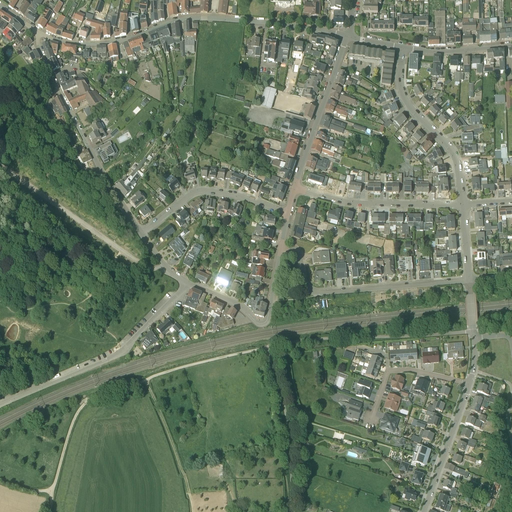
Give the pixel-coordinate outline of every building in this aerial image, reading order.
[(12,0),(9,7),(13,10),(13,9),(18,0),(12,0)] [(27,12),(30,7),(32,4),(33,3),(28,0),(26,0),(18,13),(24,17),(27,12)] [(35,0),(32,6),(38,9),(43,0),(35,0)] [(140,22),(142,30),(148,28),(146,17),(147,0),(141,0),(139,9),(144,10),(143,17),(141,17),(140,22)] [(159,12),(163,12),(163,6),(167,6),(167,0),(158,0),(159,5),(159,12)] [(182,9),(182,15),(183,15),(188,14),(188,1),(188,0),(169,0),(169,5),(176,4),(176,7),(179,7),(179,5),(179,1),(183,2),(183,9),(182,9)] [(201,13),(208,13),(208,0),(188,0),(188,1),(201,2),(201,8),(189,9),(189,14),(201,13)] [(220,0),(218,14),(226,15),(227,0),(220,0)] [(363,0),(364,13),(366,13),(368,14),(374,14),(377,14),(378,14),(378,7),(376,7),(376,5),(381,5),(381,2),(378,2),(377,0),(363,0)] [(484,4),(483,0),(478,0),(480,43),(491,42),(490,20),(483,20),(483,4),(484,4)] [(331,2),(331,9),(341,10),(341,8),(341,2),(331,2)] [(59,3),(54,12),(57,14),(62,5),(59,3)] [(318,16),(319,12),(320,12),(320,5),(312,5),(312,4),(305,3),(304,13),(313,14),(313,16),(318,16)] [(177,16),(176,7),(176,4),(169,5),(170,17),(177,16)] [(28,12),(27,12),(24,17),(34,24),(37,19),(39,16),(36,14),(37,13),(36,12),(38,9),(32,6),(28,12)] [(445,18),(445,12),(445,8),(440,9),(440,10),(436,10),(436,30),(433,30),(433,24),(428,24),(428,27),(428,39),(428,46),(445,46),(445,45),(445,25),(445,18)] [(489,8),(490,20),(491,42),(491,43),(497,42),(496,33),(498,33),(497,24),(495,24),(494,18),(493,8),(489,8)] [(38,26),(43,29),(52,13),(48,9),(38,26)] [(344,12),(341,12),(334,11),(333,24),(343,24),(344,12)] [(82,23),(84,18),(85,16),(78,13),(77,15),(74,14),(72,18),(82,23)] [(127,19),(132,19),(132,22),(130,23),(131,30),(133,30),(133,32),(139,31),(137,22),(138,22),(138,15),(138,14),(138,16),(132,17),(132,14),(127,13),(127,19)] [(497,24),(498,33),(499,33),(500,41),(506,40),(504,20),(503,19),(503,13),(500,13),(500,19),(501,24),(497,24)] [(13,20),(5,14),(0,20),(0,34),(1,36),(2,35),(6,30),(5,29),(7,25),(7,26),(9,24),(10,25),(13,20)] [(56,36),(59,29),(60,27),(62,24),(63,21),(65,18),(61,15),(55,25),(56,25),(55,27),(50,25),(46,31),(56,36)] [(103,30),(104,33),(104,38),(107,38),(108,38),(108,37),(110,37),(110,30),(110,27),(115,28),(117,18),(112,16),(110,25),(109,25),(104,25),(103,30)] [(503,19),(504,20),(506,40),(511,39),(511,30),(508,31),(506,18),(503,19)] [(92,21),(89,20),(88,19),(86,26),(85,30),(82,29),(79,37),(86,39),(87,34),(90,27),(92,22),(92,21)] [(454,19),(449,19),(449,25),(445,25),(445,45),(454,45),(454,30),(454,28),(454,19)] [(14,20),(6,30),(2,35),(8,39),(11,42),(15,36),(22,27),(14,20)] [(462,33),(463,45),(473,44),(473,37),(467,38),(466,32),(476,32),(476,20),(472,20),(472,25),(468,25),(468,20),(462,20),(462,28),(462,33)] [(60,27),(59,29),(56,36),(62,38),(64,32),(65,29),(68,24),(67,24),(63,21),(62,24),(60,27)] [(100,40),(100,38),(101,33),(104,25),(92,22),(90,27),(97,29),(95,35),(92,34),(90,41),(100,40)] [(196,31),(189,32),(189,22),(184,23),(185,42),(186,51),(186,53),(194,53),(194,46),(194,40),(196,39),(196,31)] [(172,25),(173,37),(173,39),(180,38),(178,24),(172,25)] [(170,36),(167,27),(162,29),(165,38),(170,36)] [(156,31),(155,32),(159,41),(160,41),(162,45),(163,45),(164,54),(169,53),(168,49),(166,40),(165,38),(162,29),(156,31)] [(64,32),(62,38),(66,39),(72,41),(74,35),(64,32)] [(150,39),(147,41),(150,48),(152,47),(153,48),(158,46),(157,42),(159,41),(155,32),(148,35),(150,39)] [(320,59),(322,51),(327,38),(318,37),(312,36),(311,44),(316,45),(319,46),(317,53),(314,52),(310,51),(312,45),(307,44),(304,54),(313,57),(320,59)] [(143,42),(141,37),(128,42),(131,51),(133,50),(140,48),(141,52),(147,51),(147,50),(147,49),(150,48),(147,41),(143,42)] [(173,39),(173,37),(169,38),(166,40),(168,49),(171,48),(174,47),(173,39)] [(21,42),(19,39),(15,42),(22,51),(27,47),(32,42),(29,38),(25,41),(26,42),(22,45),(21,42)] [(329,54),(329,55),(327,60),(326,59),(324,64),(330,66),(332,62),(333,58),(338,44),(338,42),(327,38),(322,51),(329,54)] [(247,50),(252,50),(252,48),(259,48),(260,40),(252,39),(252,40),(253,40),(252,44),(248,43),(247,50)] [(49,48),(52,47),(51,42),(43,45),(48,60),(54,58),(51,50),(50,50),(49,48)] [(123,44),(128,57),(133,56),(127,42),(123,44)] [(278,56),(275,56),(276,43),(266,42),(264,61),(274,62),(274,63),(277,63),(278,63),(278,56)] [(282,55),(288,56),(290,43),(282,42),(282,46),(279,46),(278,56),(278,63),(281,63),(282,55)] [(302,54),(302,49),(303,44),(298,44),(298,45),(294,45),(294,53),(302,54)] [(118,57),(117,50),(116,45),(108,46),(111,58),(109,59),(110,62),(111,62),(111,61),(119,59),(118,57)] [(62,53),(70,54),(71,47),(63,46),(62,53)] [(27,47),(22,51),(28,60),(30,59),(33,62),(40,59),(36,51),(36,52),(34,53),(33,51),(31,52),(27,47)] [(77,47),(71,47),(70,54),(69,56),(75,57),(84,58),(84,52),(81,52),(81,55),(77,54),(77,55),(76,55),(76,53),(77,47)] [(106,48),(106,47),(97,47),(98,53),(92,53),(92,58),(97,58),(99,58),(99,54),(102,54),(102,57),(106,57),(106,59),(108,59),(108,53),(106,53),(108,52),(107,48),(106,48)] [(379,69),(382,69),(380,86),(381,86),(381,85),(383,74),(384,64),(392,65),(393,65),(394,65),(394,62),(393,62),(393,59),(394,60),(394,57),(393,56),(394,54),(386,53),(385,54),(382,53),(382,52),(379,52),(379,53),(377,53),(377,52),(374,52),(373,53),(371,52),(372,51),(369,51),(368,52),(366,52),(366,49),(366,51),(364,50),(363,49),(358,49),(358,50),(356,49),(356,48),(353,48),(352,49),(350,49),(349,57),(365,59),(365,60),(380,61),(379,69)] [(493,62),(494,63),(495,63),(495,60),(499,60),(499,69),(494,69),(494,71),(494,77),(499,77),(499,71),(505,71),(504,59),(504,50),(498,51),(492,51),(493,60),(493,62)] [(487,52),(487,56),(488,61),(490,60),(490,67),(484,67),(484,72),(494,71),(494,69),(494,63),(493,62),(493,60),(492,51),(487,52)] [(433,70),(432,70),(432,73),(431,76),(431,80),(436,81),(436,78),(439,78),(439,80),(445,81),(446,70),(439,70),(441,56),(434,56),(433,70)] [(54,58),(48,60),(48,61),(49,60),(52,67),(53,70),(54,71),(62,67),(61,64),(62,64),(60,60),(58,61),(57,57),(54,58)] [(417,72),(418,57),(409,57),(409,72),(417,72)] [(476,65),(476,74),(482,74),(483,65),(480,65),(480,58),(472,58),(472,65),(476,65)] [(316,72),(319,73),(323,74),(326,67),(319,65),(319,63),(315,62),(314,66),(317,68),(316,72)] [(384,64),(383,74),(381,85),(391,86),(391,83),(390,83),(390,81),(391,81),(391,78),(390,77),(391,75),(392,75),(392,73),(391,72),(391,70),(392,70),(393,67),(392,67),(391,67),(392,65),(384,64)] [(337,77),(337,78),(355,85),(356,82),(349,79),(350,77),(347,76),(347,75),(339,72),(338,75),(337,76),(337,77)] [(56,78),(59,82),(67,78),(67,79),(72,77),(76,76),(75,73),(64,75),(64,74),(56,78)] [(310,77),(309,82),(318,85),(319,82),(321,82),(321,80),(322,77),(309,73),(308,76),(310,77)] [(67,78),(59,82),(61,87),(74,81),(72,77),(67,79),(67,78)] [(335,84),(343,87),(343,86),(347,87),(347,85),(348,85),(357,89),(358,87),(355,85),(337,78),(337,79),(336,79),(336,80),(336,81),(335,84)] [(104,101),(90,88),(82,81),(79,81),(76,82),(75,81),(74,81),(61,87),(63,93),(77,87),(81,96),(71,101),(70,98),(69,95),(65,97),(68,102),(71,107),(73,110),(73,111),(73,110),(77,108),(76,105),(86,100),(92,108),(104,101)] [(317,88),(318,85),(309,82),(307,87),(310,88),(309,91),(315,93),(317,94),(319,89),(317,88)] [(334,87),(332,93),(350,99),(351,96),(347,95),(343,94),(343,93),(341,92),(342,90),(334,87)] [(419,87),(418,87),(413,89),(415,92),(414,93),(416,97),(423,94),(419,87)] [(265,88),(261,107),(272,110),(276,90),(265,88)] [(301,97),(307,99),(315,102),(316,97),(314,96),(315,93),(309,91),(303,89),(301,97)] [(430,107),(433,104),(434,102),(433,101),(431,102),(428,99),(434,91),(429,90),(425,94),(427,96),(426,97),(421,102),(426,107),(428,105),(430,107)] [(356,101),(354,101),(350,99),(332,93),(329,99),(344,104),(345,102),(354,105),(356,101)] [(392,103),(390,101),(393,100),(391,93),(384,96),(386,101),(382,103),(381,101),(378,102),(380,105),(384,107),(392,103)] [(59,107),(63,105),(59,97),(55,99),(51,103),(53,105),(50,107),(55,114),(58,112),(55,107),(58,106),(59,107)] [(327,106),(348,114),(351,115),(353,111),(343,108),(343,109),(336,106),(336,104),(328,101),(327,106)] [(388,115),(391,114),(398,111),(397,107),(396,107),(395,104),(392,105),(392,103),(384,107),(382,111),(383,110),(384,113),(385,112),(386,114),(388,115)] [(58,112),(60,117),(67,113),(63,105),(59,107),(58,106),(55,107),(58,112)] [(306,112),(305,114),(305,116),(304,118),(311,121),(315,108),(305,105),(304,105),(303,109),(305,110),(305,111),(306,112)] [(341,115),(347,117),(348,114),(327,106),(325,111),(333,114),(334,112),(337,113),(337,112),(341,114),(341,115)] [(434,106),(433,108),(430,111),(435,116),(440,112),(434,106)] [(88,107),(83,110),(87,117),(92,114),(88,107)] [(96,116),(98,118),(99,117),(102,114),(100,112),(99,114),(95,109),(92,111),(95,116),(96,116)] [(446,112),(444,115),(438,120),(444,125),(449,120),(451,122),(458,115),(455,113),(451,117),(446,112)] [(400,127),(401,126),(404,124),(405,123),(407,121),(406,120),(406,121),(403,118),(404,118),(401,115),(394,122),(400,127)] [(476,115),(476,117),(471,117),(471,123),(480,123),(480,115),(476,115)] [(331,120),(328,118),(323,117),(321,122),(337,128),(344,130),(344,128),(342,127),(342,126),(338,124),(332,122),(331,122),(330,122),(331,120)] [(304,125),(301,124),(302,120),(296,118),(294,122),(291,121),(289,128),(282,126),(281,132),(291,135),(293,132),(301,135),(304,125)] [(460,118),(457,121),(451,126),(455,132),(461,127),(467,126),(460,118)] [(96,134),(103,130),(105,129),(102,123),(101,124),(99,120),(97,121),(93,123),(95,126),(92,128),(94,132),(95,131),(96,134)] [(344,130),(337,128),(321,122),(319,127),(330,131),(330,130),(342,134),(344,130)] [(407,125),(404,129),(402,131),(407,135),(405,137),(402,140),(405,142),(407,139),(413,134),(411,132),(414,128),(409,123),(408,124),(407,125)] [(112,133),(110,134),(112,138),(114,137),(119,132),(116,129),(112,133)] [(89,137),(93,144),(106,137),(103,130),(96,134),(95,134),(89,137)] [(315,139),(334,145),(335,141),(329,139),(330,137),(326,136),(327,133),(321,131),(320,134),(317,133),(315,139)] [(418,143),(420,141),(423,137),(418,132),(413,137),(411,140),(415,144),(412,148),(409,150),(412,153),(419,146),(416,143),(418,142),(418,143)] [(289,143),(292,144),(297,146),(298,146),(299,140),(291,138),(292,136),(288,134),(287,139),(290,140),(289,143)] [(472,135),(467,135),(462,136),(462,143),(473,142),(472,135)] [(330,152),(332,147),(332,146),(325,144),(325,145),(314,141),(313,146),(330,152)] [(425,152),(428,149),(432,146),(433,146),(429,143),(428,144),(426,142),(426,141),(420,147),(418,150),(423,154),(425,152)] [(108,158),(111,157),(115,154),(111,147),(112,146),(110,142),(100,147),(100,148),(101,147),(103,151),(102,151),(102,152),(103,151),(104,153),(100,155),(104,163),(109,160),(108,158)] [(281,154),(287,156),(294,158),(297,148),(297,146),(292,144),(292,146),(281,143),(280,146),(281,148),(281,149),(283,150),(281,154)] [(482,147),(484,147),(483,144),(475,144),(476,147),(464,148),(465,155),(472,155),(472,154),(476,154),(480,154),(480,150),(482,150),(482,147)] [(313,146),(311,151),(320,154),(321,152),(328,154),(327,155),(333,157),(334,154),(330,152),(313,146)] [(81,154),(78,155),(83,164),(87,163),(92,160),(87,151),(85,151),(84,149),(79,151),(81,154)] [(287,156),(281,154),(279,153),(268,150),(267,150),(265,155),(279,160),(280,157),(285,159),(287,156)] [(429,160),(434,158),(436,161),(442,157),(439,151),(432,154),(432,155),(427,157),(429,160)] [(325,169),(326,169),(327,170),(330,161),(322,159),(321,162),(309,158),(307,163),(315,166),(325,169)] [(272,166),(281,169),(293,173),(296,162),(287,159),(285,164),(274,161),(272,166)] [(477,160),(474,160),(469,161),(469,167),(472,167),(472,169),(478,168),(477,160)] [(315,166),(307,163),(305,169),(314,171),(314,169),(325,172),(326,169),(325,169),(315,166)] [(136,174),(142,166),(140,164),(134,171),(131,169),(127,174),(130,176),(127,179),(126,178),(122,181),(116,187),(120,192),(130,183),(137,174),(136,174)] [(438,166),(436,164),(432,166),(429,167),(431,171),(435,168),(436,174),(446,173),(445,165),(438,166)] [(190,166),(189,165),(187,165),(186,165),(185,166),(185,167),(184,168),(184,169),(184,170),(184,171),(186,176),(184,176),(185,178),(186,182),(196,179),(193,170),(195,169),(194,165),(191,167),(190,166)] [(209,180),(210,179),(210,173),(211,170),(202,169),(201,177),(205,178),(205,180),(209,180)] [(284,181),(285,181),(289,182),(293,173),(281,169),(279,172),(285,174),(284,178),(285,178),(284,181)] [(211,170),(210,173),(210,179),(213,179),(213,181),(214,180),(218,181),(219,174),(219,171),(211,170)] [(219,174),(218,181),(220,181),(220,180),(224,180),(224,179),(228,179),(228,172),(219,171),(219,174)] [(234,173),(228,172),(228,179),(231,180),(229,183),(233,184),(232,186),(233,186),(234,186),(238,177),(233,175),(234,173)] [(356,180),(356,184),(354,192),(360,193),(362,185),(362,183),(365,184),(365,178),(365,173),(362,172),(361,181),(356,180)] [(365,173),(365,178),(365,184),(368,184),(368,193),(374,193),(374,182),(368,182),(368,174),(365,173)] [(129,189),(135,183),(140,176),(137,174),(130,183),(120,192),(125,197),(126,199),(131,192),(129,189)] [(374,182),(374,193),(380,193),(380,184),(383,184),(383,174),(380,174),(380,182),(374,182)] [(386,184),(386,188),(386,193),(392,193),(393,182),(386,182),(386,174),(383,174),(383,184),(386,184)] [(393,182),(392,193),(399,193),(399,184),(402,184),(402,174),(399,174),(399,182),(393,182)] [(319,184),(320,179),(321,176),(317,175),(316,177),(309,175),(307,181),(311,182),(319,184)] [(181,186),(174,177),(172,176),(171,176),(165,180),(167,183),(170,186),(168,188),(169,189),(172,193),(181,186)] [(354,192),(356,184),(352,184),(353,177),(347,176),(346,183),(350,184),(348,191),(354,192)] [(497,184),(497,186),(498,191),(504,191),(504,184),(500,184),(500,180),(497,181),(497,176),(494,177),(494,184),(497,184)] [(244,185),(246,179),(247,178),(244,177),(243,179),(238,177),(234,186),(236,187),(236,186),(240,187),(241,184),(244,185)] [(250,187),(252,188),(254,183),(256,179),(253,178),(252,181),(246,179),(244,185),(242,189),(244,190),(245,188),(249,190),(250,187)] [(416,184),(416,189),(416,194),(422,194),(422,183),(416,183),(416,179),(413,179),(413,181),(413,184),(416,184)] [(422,183),(422,194),(428,194),(429,184),(432,184),(432,179),(428,179),(428,183),(422,183)] [(413,190),(413,184),(413,181),(409,181),(409,184),(404,183),(404,188),(404,193),(411,194),(411,190),(413,190)] [(260,185),(254,183),(252,188),(251,192),(253,193),(253,192),(257,193),(258,190),(260,191),(263,184),(260,183),(260,185)] [(275,192),(277,193),(284,195),(286,188),(279,186),(277,185),(275,192)] [(169,196),(163,190),(160,194),(161,195),(159,197),(163,201),(165,198),(166,199),(169,196)] [(131,202),(136,207),(145,200),(140,194),(139,192),(135,195),(137,197),(131,202)] [(277,193),(276,195),(275,200),(282,202),(284,195),(277,193)] [(189,212),(191,215),(194,218),(198,215),(196,212),(199,209),(199,208),(200,207),(203,204),(199,200),(194,204),(193,203),(190,206),(193,209),(189,212)] [(216,201),(211,200),(209,200),(209,201),(205,201),(205,206),(204,211),(213,212),(213,209),(215,209),(215,206),(216,201)] [(224,202),(221,202),(218,201),(217,213),(224,213),(224,211),(227,212),(227,209),(228,204),(224,204),(224,202)] [(239,217),(240,213),(242,208),(235,205),(233,210),(230,209),(227,216),(231,217),(232,214),(239,217)] [(150,209),(149,210),(146,207),(139,212),(145,218),(149,214),(150,215),(153,212),(150,209)] [(314,220),(315,215),(316,214),(299,209),(297,215),(314,220)] [(336,210),(336,211),(336,213),(329,211),(327,218),(338,221),(341,211),(336,210)] [(189,218),(187,215),(184,211),(177,216),(179,219),(176,221),(181,228),(185,224),(184,222),(189,218)] [(351,221),(352,219),(353,214),(346,212),(345,215),(345,214),(345,216),(344,219),(348,220),(346,228),(354,230),(354,228),(355,222),(351,222),(351,221)] [(266,224),(270,224),(274,225),(276,219),(272,218),(272,217),(259,214),(259,218),(264,219),(263,223),(266,224)] [(319,221),(314,220),(297,215),(294,226),(315,232),(315,228),(307,226),(308,224),(318,226),(319,221)] [(364,224),(365,221),(365,216),(359,215),(358,223),(355,222),(354,228),(360,228),(361,225),(359,225),(360,223),(364,224)] [(371,222),(372,222),(372,224),(369,224),(369,231),(372,231),(373,225),(378,225),(378,223),(378,216),(371,216),(371,222)] [(378,223),(378,225),(378,226),(384,226),(384,235),(387,235),(387,225),(384,225),(384,223),(385,223),(385,216),(378,216),(378,223)] [(393,226),(396,226),(396,223),(396,216),(389,216),(389,225),(387,225),(387,235),(390,235),(390,227),(393,227),(393,226)] [(396,223),(396,226),(396,228),(399,228),(399,227),(402,227),(402,234),(405,234),(405,233),(405,225),(402,225),(402,223),(403,223),(403,216),(396,216),(396,223)] [(407,223),(408,223),(408,225),(405,225),(405,233),(409,233),(409,226),(413,227),(414,227),(414,225),(414,216),(407,216),(407,221),(407,223)] [(423,225),(420,225),(420,223),(421,223),(421,216),(414,216),(414,225),(414,227),(420,227),(420,230),(423,230),(423,225)] [(169,226),(164,230),(165,230),(159,235),(164,241),(175,232),(169,226)] [(310,236),(315,237),(316,232),(315,232),(294,226),(291,238),(300,240),(302,232),(310,234),(310,236)] [(264,239),(267,239),(272,240),(273,232),(260,230),(259,234),(265,235),(264,238),(252,236),(251,239),(264,243),(264,239)] [(477,242),(487,241),(487,236),(491,236),(491,230),(485,231),(484,231),(484,234),(477,235),(477,242)] [(174,253),(175,255),(176,255),(178,258),(182,256),(181,255),(184,253),(182,252),(186,249),(183,246),(184,245),(178,237),(169,245),(175,252),(174,253)] [(213,241),(208,252),(212,254),(217,243),(213,241)] [(492,245),(488,245),(487,241),(477,242),(478,248),(487,248),(488,251),(494,250),(494,247),(492,247),(492,245)] [(436,256),(447,255),(451,255),(451,251),(456,251),(456,244),(449,244),(446,245),(445,245),(446,251),(436,252),(436,256)] [(194,247),(190,253),(189,257),(187,256),(183,265),(190,268),(194,260),(195,261),(201,250),(194,247)] [(499,248),(499,250),(500,258),(502,257),(503,267),(509,266),(508,258),(508,254),(502,254),(502,247),(499,248)] [(488,254),(483,254),(478,255),(478,262),(488,261),(488,257),(492,256),(492,254),(494,253),(494,250),(488,251),(488,254)] [(254,258),(253,264),(263,266),(264,260),(268,260),(269,257),(270,257),(270,256),(269,255),(269,254),(258,252),(258,253),(253,252),(252,257),(254,258)] [(321,253),(318,254),(313,254),(314,258),(314,259),(315,263),(314,263),(322,263),(329,263),(328,252),(321,253)] [(347,255),(348,262),(348,267),(351,267),(352,278),(358,278),(358,269),(366,269),(365,263),(355,264),(354,259),(351,260),(351,255),(347,255)] [(446,265),(449,264),(457,264),(457,257),(449,258),(447,258),(447,255),(436,256),(436,259),(444,258),(444,262),(446,261),(446,265)] [(382,258),(383,261),(383,264),(386,264),(387,275),(394,275),(393,263),(392,258),(382,258)] [(412,270),(412,265),(411,258),(405,258),(406,264),(402,264),(402,262),(398,262),(399,269),(400,274),(401,274),(400,272),(405,272),(405,273),(406,273),(406,270),(412,270)] [(383,266),(383,264),(383,261),(373,261),(374,267),(371,267),(371,273),(373,272),(373,277),(381,276),(380,266),(383,266)] [(419,261),(420,267),(420,272),(430,272),(429,261),(419,261)] [(478,262),(479,269),(485,268),(486,269),(489,269),(489,267),(490,266),(489,261),(488,261),(478,262)] [(338,265),(339,274),(339,279),(347,279),(346,264),(338,265)] [(206,284),(208,280),(211,274),(206,271),(205,273),(202,271),(204,268),(201,266),(195,279),(206,284)] [(263,273),(264,269),(254,267),(254,270),(253,270),(252,276),(263,278),(264,273),(263,273)] [(331,281),(331,275),(330,270),(325,271),(325,272),(320,272),(315,273),(317,273),(317,277),(317,278),(317,280),(325,279),(326,281),(331,281)] [(227,287),(229,282),(230,279),(219,274),(216,282),(223,285),(227,287)] [(239,290),(240,288),(240,287),(241,283),(235,281),(234,284),(233,284),(230,290),(231,290),(233,291),(233,292),(237,293),(238,291),(238,290),(239,290)] [(254,287),(252,287),(243,288),(244,297),(259,295),(259,288),(254,289),(254,287)] [(205,299),(206,295),(193,290),(190,291),(187,297),(186,296),(182,305),(204,314),(207,305),(203,303),(205,299)] [(250,300),(250,301),(248,306),(251,307),(250,309),(255,315),(255,316),(264,318),(266,310),(257,307),(258,302),(250,300)] [(207,313),(209,313),(210,314),(212,311),(214,312),(218,303),(213,301),(209,308),(210,308),(207,313)] [(267,303),(262,301),(262,303),(258,302),(257,307),(266,310),(267,305),(267,303)] [(221,313),(222,311),(224,306),(218,303),(214,312),(213,313),(217,315),(220,316),(221,313)] [(221,329),(229,326),(234,325),(232,320),(233,319),(234,319),(235,317),(234,317),(237,313),(236,312),(236,311),(234,310),(234,311),(231,309),(231,310),(227,308),(221,318),(221,319),(217,327),(221,329)] [(167,320),(157,329),(163,336),(168,331),(167,330),(173,325),(170,322),(169,322),(167,320)] [(182,330),(176,324),(172,327),(178,333),(182,330)] [(158,341),(151,332),(148,334),(149,337),(141,343),(146,350),(158,341)] [(447,344),(448,355),(448,359),(463,358),(462,343),(447,344)] [(428,349),(423,349),(423,353),(424,364),(430,364),(439,363),(438,352),(428,353),(428,349)] [(345,351),(343,358),(352,361),(354,355),(345,351)] [(365,360),(380,366),(381,362),(380,362),(381,359),(372,355),(371,359),(366,357),(365,360)] [(379,369),(380,366),(365,360),(364,363),(369,365),(368,368),(377,371),(378,369),(379,369)] [(377,371),(368,368),(363,367),(362,370),(366,371),(365,375),(375,378),(376,375),(377,376),(378,372),(377,371)] [(396,376),(395,380),(393,379),(391,386),(392,387),(392,388),(400,391),(400,389),(402,390),(404,383),(403,382),(404,379),(396,376)] [(372,384),(368,382),(364,381),(364,380),(363,382),(359,381),(359,380),(357,386),(361,387),(360,392),(357,391),(356,396),(362,398),(362,397),(368,399),(372,388),(371,388),(372,384)] [(418,380),(416,386),(412,384),(409,393),(417,395),(421,394),(421,393),(425,395),(429,382),(422,380),(422,381),(418,380)] [(477,392),(485,395),(488,395),(491,385),(484,382),(483,386),(479,385),(477,392)] [(439,389),(438,392),(437,394),(440,395),(439,398),(442,399),(443,396),(447,397),(450,390),(443,387),(442,390),(439,389)] [(384,408),(385,408),(396,412),(397,407),(400,399),(389,395),(384,408)] [(484,408),(486,402),(475,398),(473,404),(480,407),(484,408)] [(350,400),(346,411),(348,412),(347,415),(353,417),(352,418),(358,420),(359,418),(360,419),(360,416),(362,411),(360,410),(362,405),(350,400)] [(428,408),(427,411),(433,413),(434,410),(442,413),(445,405),(434,401),(435,402),(432,409),(428,408)] [(480,407),(473,404),(470,411),(478,414),(480,407)] [(382,420),(381,422),(381,423),(382,423),(380,429),(394,434),(395,434),(396,434),(396,433),(397,433),(397,432),(397,431),(397,430),(396,429),(395,429),(399,419),(385,414),(383,420),(382,420)] [(437,428),(439,422),(440,420),(430,417),(427,424),(433,426),(437,428)] [(468,417),(466,422),(466,424),(476,428),(478,421),(468,417)] [(416,427),(424,429),(426,424),(418,421),(417,424),(412,422),(411,426),(416,427)] [(468,439),(471,432),(464,430),(461,437),(468,439)] [(425,432),(422,439),(432,442),(434,435),(425,432)] [(419,444),(421,439),(413,436),(411,441),(419,444)] [(464,452),(466,445),(459,442),(457,449),(464,452)] [(428,456),(428,453),(429,451),(422,448),(423,446),(417,444),(414,454),(428,459),(428,458),(428,457),(428,456)] [(428,459),(414,454),(411,465),(416,467),(417,464),(424,466),(426,461),(427,461),(427,460),(428,460),(428,459)] [(460,465),(462,458),(454,456),(452,462),(460,465)] [(463,459),(475,464),(477,460),(464,456),(463,459)] [(391,467),(399,470),(407,472),(409,465),(393,460),(391,467)] [(467,472),(446,464),(444,470),(452,473),(453,472),(465,477),(466,473),(467,472)] [(423,475),(415,473),(413,478),(412,479),(411,479),(411,480),(411,481),(411,482),(411,483),(412,483),(412,484),(420,486),(423,475)] [(451,491),(450,494),(455,495),(457,490),(451,487),(453,483),(445,481),(443,488),(451,491)] [(405,488),(403,494),(406,495),(405,499),(409,501),(410,500),(415,502),(417,496),(413,494),(414,491),(405,488)] [(438,502),(446,505),(449,498),(440,495),(438,502)] [(446,505),(438,502),(436,509),(444,511),(446,505)]
